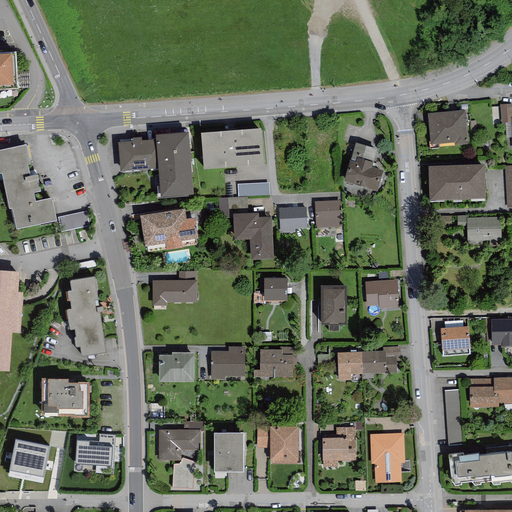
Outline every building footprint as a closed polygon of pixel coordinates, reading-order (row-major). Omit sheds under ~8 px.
[(0,85),(20,84),(18,55),(0,56),(0,85)] [(511,122),(511,118),(511,104),(500,105),(501,123),(511,122)] [(465,110),(447,111),(450,143),(467,142),(465,110)] [(447,111),(427,113),(430,145),(450,143),(447,111)] [(261,128),(201,133),(204,169),(264,165),(261,128)] [(193,195),(188,132),(155,135),(156,139),(141,141),(141,137),(132,138),(132,141),(117,142),(120,172),(158,169),(160,197),(193,195)] [(26,145),(0,150),(0,173),(1,173),(9,209),(12,209),(17,229),(57,221),(52,198),(35,201),(33,193),(41,192),(37,175),(30,176),(28,165),(30,164),(26,145)] [(381,152),(358,145),(347,184),(381,194),(387,176),(375,172),(381,152)] [(484,165),(428,166),(429,200),(485,199),(484,165)] [(269,183),(237,184),(238,197),(270,195),(269,183)] [(340,200),(314,201),(315,211),(315,224),(316,228),(342,227),(340,200)] [(306,207),(279,208),(280,233),(291,233),(291,229),(307,228),(307,224),(306,212),(306,207)] [(199,209),(146,217),(151,253),(205,245),(199,209)] [(62,220),(66,232),(91,224),(87,211),(62,220)] [(315,211),(306,212),(307,224),(315,224),(315,211)] [(258,213),(233,214),(234,240),(250,239),(251,260),(273,259),(271,217),(259,217),(258,213)] [(501,240),(501,216),(466,217),(467,241),(501,240)] [(0,371),(10,372),(12,333),(21,333),(23,292),(18,292),(19,271),(0,270),(0,371)] [(178,280),(152,281),(152,306),(167,306),(167,303),(197,303),(196,271),(178,271),(178,280)] [(106,353),(95,277),(69,280),(71,290),(67,291),(68,302),(70,301),(71,309),(67,309),(66,310),(66,311),(69,330),(70,330),(74,330),(75,337),(74,337),(75,348),(79,348),(81,357),(106,353)] [(264,278),(264,301),(287,300),(287,278),(264,278)] [(365,282),(367,307),(379,306),(379,309),(399,308),(397,280),(365,282)] [(347,285),(321,286),(321,325),(328,325),(328,331),(339,331),(338,325),(347,325),(347,285)] [(511,318),(491,319),(491,345),(501,345),(501,347),(511,347),(511,318)] [(473,350),(471,326),(443,329),(445,352),(473,350)] [(400,346),(385,347),(385,351),(386,374),(397,373),(396,360),(400,360),(400,346)] [(245,347),(228,347),(228,351),(211,351),(211,380),(224,380),(224,376),(244,376),(245,347)] [(260,349),(259,370),(253,370),(253,377),(292,378),(293,364),(297,364),(297,355),(294,355),(294,347),(282,347),(282,350),(260,349)] [(385,351),(361,352),(362,374),(386,374),(385,351)] [(362,374),(361,352),(337,353),(338,381),(351,380),(350,374),(361,374),(362,374)] [(164,353),(164,382),(198,382),(198,353),(164,353)] [(511,403),(511,378),(499,378),(499,387),(473,387),(474,408),(499,408),(499,403),(511,403)] [(91,381),(52,381),(52,412),(91,412),(91,381)] [(461,389),(447,390),(450,427),(463,426),(461,389)] [(355,427),(336,427),(336,438),(322,438),(322,461),(323,461),(323,467),(338,467),(338,461),(356,460),(355,427)] [(451,445),(465,444),(463,427),(450,429),(451,445)] [(275,449),(275,465),(303,465),(304,430),(260,430),(260,449),(275,449)] [(204,432),(162,431),(162,461),(184,462),(185,452),(204,452),(204,432)] [(74,438),(72,466),(115,469),(117,435),(97,434),(97,439),(74,438)] [(250,473),(249,434),(218,434),(219,473),(250,473)] [(411,436),(375,437),(376,482),(412,482),(411,436)] [(44,478),(50,447),(15,440),(9,472),(44,478)] [(511,450),(457,453),(458,485),(511,482),(511,450)] [(195,475),(187,475),(188,465),(177,465),(176,487),(195,488),(195,475)]
